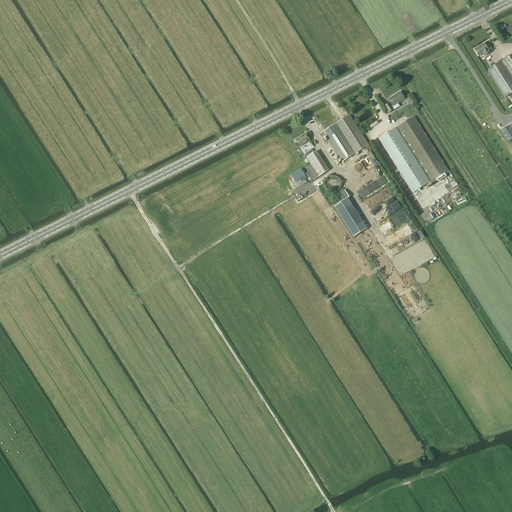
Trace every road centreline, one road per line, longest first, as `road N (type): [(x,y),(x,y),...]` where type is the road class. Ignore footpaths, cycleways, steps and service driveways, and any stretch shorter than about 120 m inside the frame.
road 1 (secondary): [(0,255),(511,0)]
road 2 (track): [(332,511),(177,268)]
road 3 (track): [(177,268),(336,168)]
road 4 (track): [(234,0),(300,105)]
